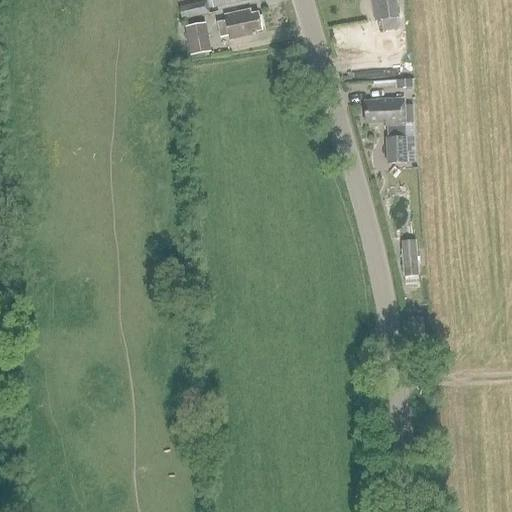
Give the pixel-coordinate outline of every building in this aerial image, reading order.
[(207,0),(209,8),(212,7),(212,9),(248,1),(247,0),(207,0)] [(371,0),(375,21),(396,18),(393,0),(371,0)] [(209,15),(206,2),(178,8),(181,21),(209,15)] [(262,32),(258,15),(251,17),(251,12),(224,18),(225,22),(217,24),(221,38),(230,36),(231,41),(241,38),(241,36),(262,32)] [(210,54),(205,26),(186,29),(191,57),(210,54)] [(398,81),(399,89),(412,88),(412,80),(410,80),(398,81)] [(386,165),(405,164),(403,101),(377,102),(377,105),(364,105),(365,125),(382,125),(382,128),(390,128),(390,141),(386,141),(386,165)] [(412,106),(403,106),(404,124),(413,124),(412,106)] [(413,138),(404,138),(405,164),(414,164),(413,138)] [(408,251),(400,251),(402,278),(418,277),(415,242),(407,242),(408,251)] [(422,338),(422,318),(407,319),(407,338),(422,338)]
